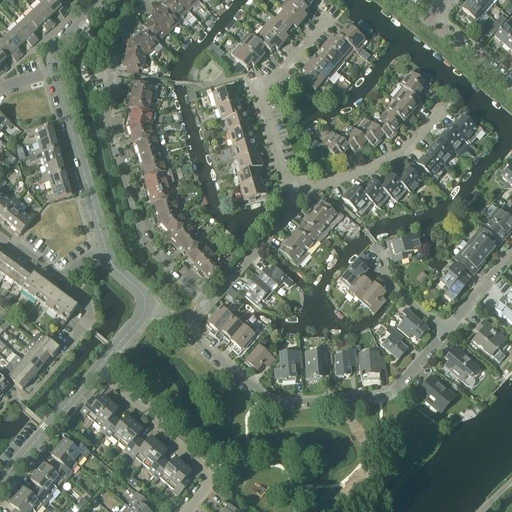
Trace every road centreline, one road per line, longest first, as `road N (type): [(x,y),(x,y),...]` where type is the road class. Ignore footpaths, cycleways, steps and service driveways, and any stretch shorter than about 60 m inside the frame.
road 1 (residential): [(207,304),(138,233),(108,131),(111,44),(147,0)]
road 2 (residential): [(444,331),(394,391),(278,403),(184,330)]
road 3 (residential): [(297,200),(284,184),(260,101),(326,18)]
road 4 (residential): [(185,511),(207,485),(205,467),(95,370)]
road 5 (residential): [(105,248),(54,74)]
road 6 (residential): [(297,200),(403,152),(439,110)]
road 7 (residential): [(95,370),(0,482)]
road 8 (residential): [(207,304),(297,200)]
